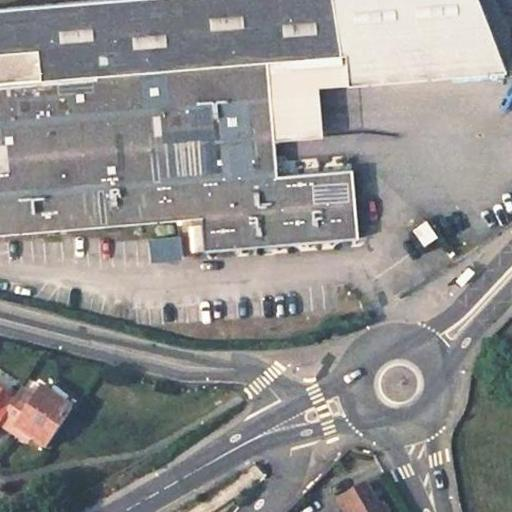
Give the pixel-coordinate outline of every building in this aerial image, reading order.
[(339,56),(330,0),(122,0),(0,10),(0,233),(200,216),(204,249),(358,237),(352,168),(276,174),(273,137),(267,62),(339,56)] [(330,0),(339,56),(345,55),(347,85),(502,69),(475,0),(330,0)] [(317,87),(347,85),(345,55),(339,56),(267,62),(273,137),(321,133),(317,87)] [(414,228),(424,242),(435,234),(425,221),(414,228)] [(0,418),(0,426),(10,434),(14,429),(42,448),(71,407),(41,387),(34,397),(20,388),(9,405),(0,418)] [(0,418),(9,405),(0,398),(0,393),(0,418)] [(382,511),(365,482),(337,498),(344,511),(382,511)]
